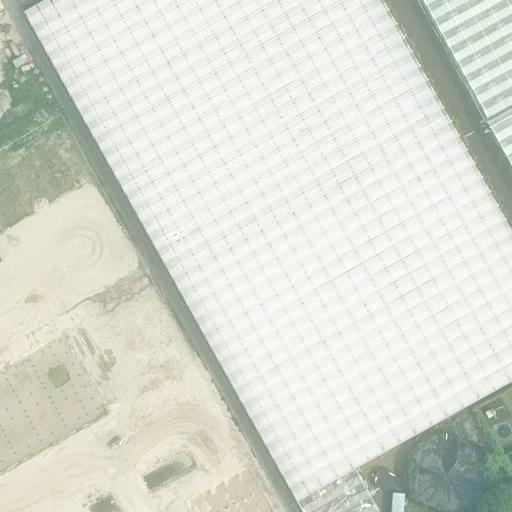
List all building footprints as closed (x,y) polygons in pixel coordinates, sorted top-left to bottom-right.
[(511,0),(423,0),(487,116),(495,131),(511,161),(511,0)] [(55,350),(0,381),(0,471),(94,417),(55,350)] [(242,475),(207,495),(216,511),(224,511),(254,495),(242,475)] [(402,511),(404,494),(392,494),(390,511),(402,511)] [(262,511),(254,495),(224,511),(262,511)]
